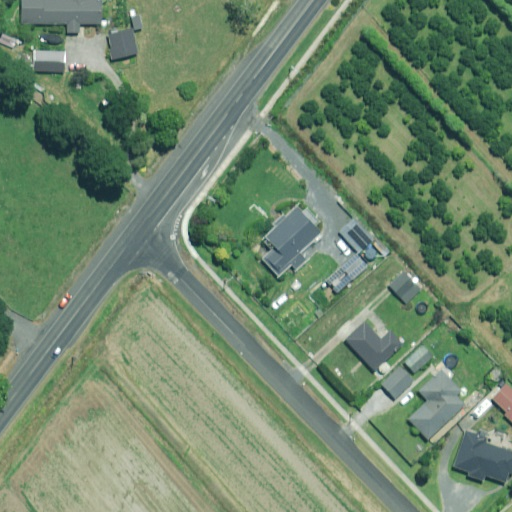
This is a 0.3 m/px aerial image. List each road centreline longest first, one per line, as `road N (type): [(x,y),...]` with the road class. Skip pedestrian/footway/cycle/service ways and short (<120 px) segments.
road 1 (unclassified): [(137,233),(401,511)]
road 2 (tertiary): [(137,233),(307,0)]
road 3 (tertiary): [(0,417),(137,233)]
